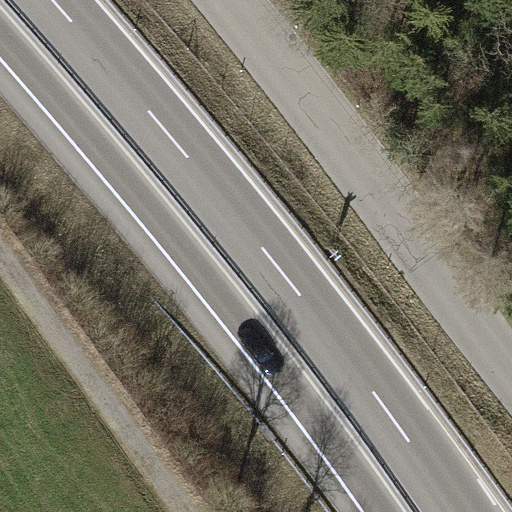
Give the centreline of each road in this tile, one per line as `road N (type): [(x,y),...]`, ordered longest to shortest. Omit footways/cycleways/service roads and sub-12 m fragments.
road 1 (trunk): [(457,511),(294,287),(51,0)]
road 2 (trunk): [(0,35),(268,356),(382,511)]
road 3 (unclassified): [(511,381),(225,0)]
road 4 (track): [(0,254),(186,511)]
